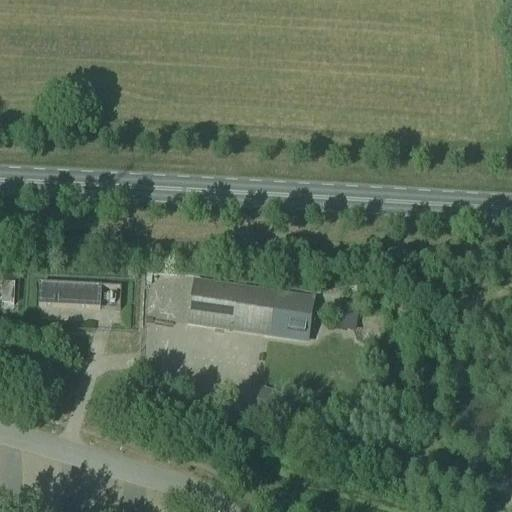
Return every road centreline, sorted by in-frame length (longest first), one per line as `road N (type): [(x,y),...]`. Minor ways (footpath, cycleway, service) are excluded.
road 1 (primary): [(511,210),(0,181)]
road 2 (unclassified): [(0,431),(193,490),(219,511)]
